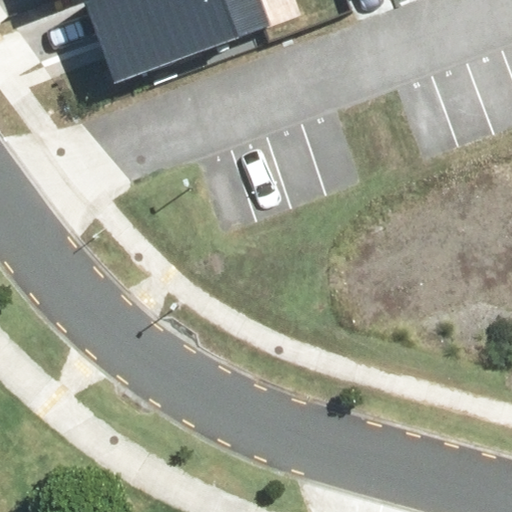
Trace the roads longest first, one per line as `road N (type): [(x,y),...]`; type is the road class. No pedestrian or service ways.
road 1 (residential): [(0,202),(134,341),(252,400),(511,479)]
road 2 (residential): [(425,0),(0,154)]
